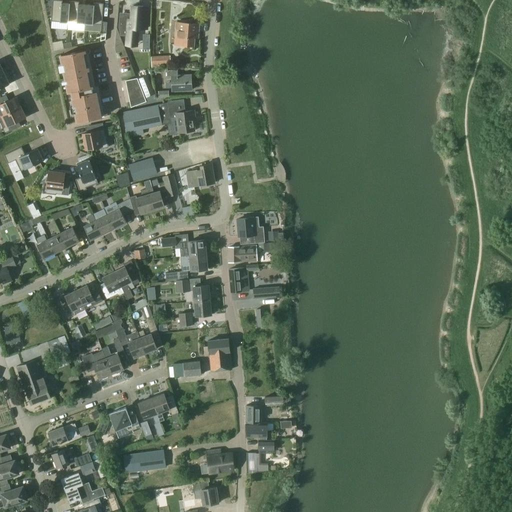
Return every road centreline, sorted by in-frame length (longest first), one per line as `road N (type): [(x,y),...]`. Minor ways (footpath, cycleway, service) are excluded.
road 1 (residential): [(222,218),(236,339),(239,511)]
road 2 (residential): [(0,301),(147,232),(222,218)]
road 3 (residential): [(222,218),(207,63),(212,0)]
road 4 (residential): [(22,426),(162,373)]
road 5 (residential): [(0,29),(57,153)]
